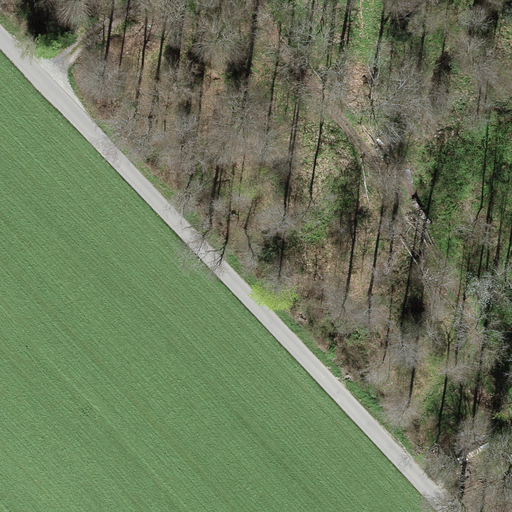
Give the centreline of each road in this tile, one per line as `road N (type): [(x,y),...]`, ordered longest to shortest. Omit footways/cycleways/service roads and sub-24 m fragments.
road 1 (unclassified): [(0,25),(300,369),(443,511)]
road 2 (track): [(511,404),(471,307),(396,191),(289,53),(265,0)]
road 3 (track): [(50,83),(111,24),(149,0)]
